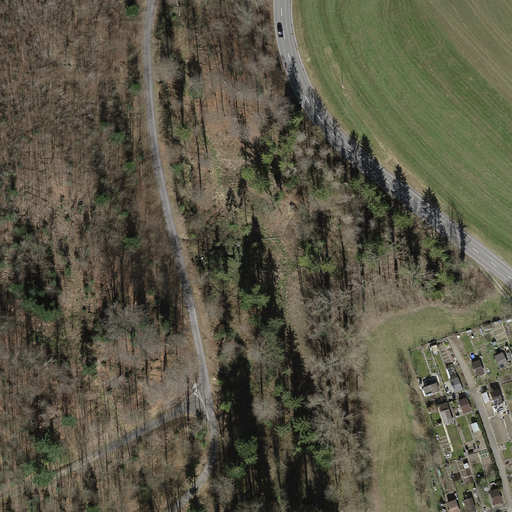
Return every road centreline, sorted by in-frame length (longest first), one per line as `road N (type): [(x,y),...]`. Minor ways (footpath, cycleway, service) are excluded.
road 1 (track): [(172,511),(204,476),(214,434),(158,166),(151,0)]
road 2 (secondary): [(281,0),(292,68),(324,125),(511,278)]
road 3 (track): [(208,402),(0,499)]
road 4 (track): [(511,511),(452,337)]
